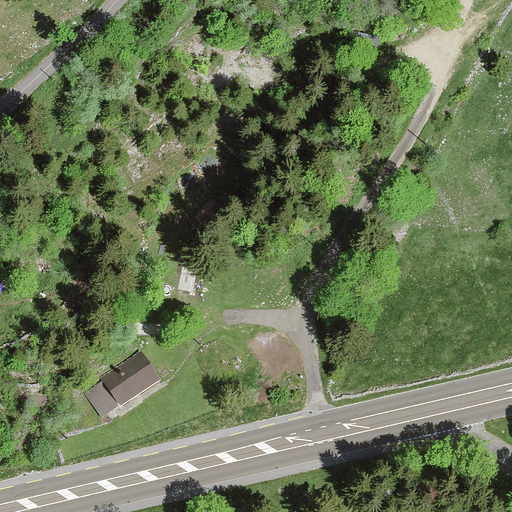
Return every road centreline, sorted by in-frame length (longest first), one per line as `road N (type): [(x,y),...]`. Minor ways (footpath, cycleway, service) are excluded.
road 1 (primary): [(425,410),(0,511)]
road 2 (unclassified): [(0,110),(117,0)]
